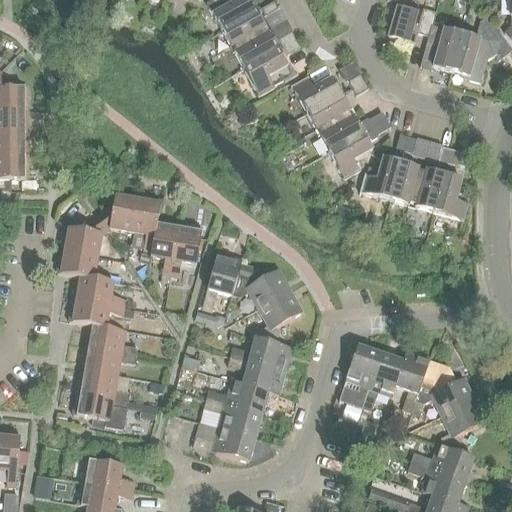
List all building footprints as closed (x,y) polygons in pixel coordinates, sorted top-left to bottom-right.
[(216,0),(205,6),(221,34),(255,15),(246,0),(216,0)] [(511,1),(510,1),(510,29),(510,30),(503,36),(511,45),(511,1)] [(264,19),(278,12),(273,4),(260,11),(264,19)] [(416,36),(427,40),(428,40),(432,29),(436,16),(422,12),(421,16),(396,10),(388,41),(413,48),(416,36)] [(262,32),(264,31),(255,15),(221,34),(229,49),(247,40),(251,47),(268,38),(267,37),(265,38),(262,32)] [(468,80),(467,84),(479,87),(486,63),(494,58),(497,64),(511,54),(486,20),(479,26),(474,41),(461,38),(450,75),(468,80)] [(427,40),(419,70),(431,74),(432,70),(450,75),(461,38),(432,29),(428,40),(427,40)] [(278,43),(282,51),(295,43),(290,36),(278,43)] [(247,40),(229,49),(230,50),(232,49),(235,55),(233,56),(242,72),(277,53),(268,38),(251,47),(247,40)] [(295,43),(282,51),(286,58),(299,51),(295,43)] [(296,77),(294,78),(288,67),(285,69),(277,53),(242,72),(257,99),(273,91),(272,88),(282,83),(283,85),(297,78),(296,77)] [(0,77),(0,113),(27,114),(27,91),(10,91),(10,87),(0,77)] [(351,92),(363,85),(359,77),(346,84),(351,92)] [(291,90),(306,117),(340,98),(331,81),(312,92),(306,81),(291,90)] [(368,92),(363,85),(351,92),(355,99),(368,92)] [(340,98),(306,117),(315,133),(332,123),(336,130),(353,121),(352,120),(350,121),(347,116),(349,114),(340,98)] [(27,114),(0,113),(0,136),(27,137),(27,114)] [(368,123),(372,131),(385,123),(381,116),(368,123)] [(332,123),(315,133),(317,132),(320,138),(318,139),(328,156),(362,137),(353,121),(336,130),(332,123)] [(385,123),(372,131),(376,138),(390,131),(385,123)] [(27,137),(0,136),(0,159),(27,160),(27,137)] [(362,137),(328,156),(343,183),(358,174),(352,164),(371,153),(362,137)] [(403,155),(407,141),(398,138),(395,153),(403,155)] [(303,140),(296,144),(298,149),(306,145),(303,140)] [(415,143),(407,141),(403,155),(411,157),(415,143)] [(446,167),(450,153),(441,150),(437,165),(446,167)] [(450,153),(446,167),(454,169),(458,155),(450,153)] [(0,195),(11,195),(11,183),(27,183),(27,160),(0,159),(0,195)] [(359,196),(389,204),(399,166),(381,161),(375,182),(373,181),(365,179),(364,178),(359,196)] [(423,176),(419,174),(417,174),(418,171),(399,166),(389,204),(406,209),(412,190),(420,192),(425,173),(424,173),(423,176)] [(367,170),(365,179),(373,181),(376,172),(367,170)] [(442,178),(425,173),(420,192),(412,190),(406,209),(407,209),(408,207),(414,209),(414,211),(432,216),(442,178)] [(442,178),(432,216),(462,224),(467,207),(455,204),(461,183),(442,178)] [(97,225),(105,235),(108,233),(111,233),(131,236),(137,200),(114,196),(111,213),(107,212),(95,221),(97,225)] [(137,200),(131,236),(145,239),(142,254),(150,255),(151,255),(156,224),(157,224),(160,204),(137,200)] [(349,213),(336,208),(332,221),(345,225),(349,213)] [(97,225),(95,221),(82,230),(81,234),(64,231),(60,254),(97,261),(101,238),(105,235),(97,225)] [(151,255),(150,255),(149,260),(164,263),(161,277),(170,279),(178,228),(157,224),(156,224),(151,255)] [(178,228),(170,279),(178,280),(181,265),(195,268),(201,232),(178,228)] [(410,241),(409,249),(417,251),(419,243),(410,241)] [(97,261),(60,254),(56,277),(76,281),(108,285),(109,277),(94,275),(97,261)] [(231,299),(236,279),(237,276),(240,266),(241,263),(216,257),(201,312),(211,314),(216,295),(231,299)] [(240,266),(237,276),(257,282),(260,272),(240,266)] [(248,296),(257,313),(289,294),(277,273),(250,288),(247,282),(236,279),(231,299),(239,301),(248,296)] [(168,286),(170,279),(162,277),(161,284),(168,286)] [(108,285),(76,281),(72,302),(123,311),(125,303),(110,300),(113,286),(108,285)] [(258,334),(255,342),(275,347),(278,337),(275,331),(301,316),(289,294),(257,313),(267,329),(258,334)] [(123,311),(72,302),(68,325),(88,329),(88,328),(105,331),(107,318),(122,320),(123,311)] [(185,318),(164,315),(180,339),(185,318)] [(197,315),(195,324),(217,330),(222,327),(224,320),(216,318),(215,320),(197,315)] [(125,334),(105,331),(88,328),(88,329),(84,351),(135,360),(136,351),(122,349),(125,334)] [(255,342),(252,353),(251,356),(232,351),(229,360),(284,375),(291,352),(275,347),(255,342)] [(344,385),(345,385),(338,404),(361,412),(379,358),(356,350),(344,385)] [(135,360),(84,351),(80,373),(117,379),(119,365),(134,368),(135,360)] [(394,390),(395,390),(408,394),(401,413),(411,416),(415,405),(422,385),(429,364),(429,362),(405,354),(402,365),(394,390)] [(379,358),(361,412),(370,415),(377,396),(391,401),(395,390),(394,390),(402,365),(379,358)] [(284,375),(229,360),(226,370),(246,375),(242,388),(242,389),(266,396),(278,399),(284,375)] [(183,361),(181,372),(198,376),(200,365),(183,361)] [(429,364),(422,385),(432,389),(435,395),(456,385),(448,371),(429,364)] [(76,396),(127,404),(129,396),(114,394),(117,379),(80,373),(76,396)] [(422,385),(415,405),(422,408),(432,403),(440,420),(473,404),(463,382),(456,385),(435,395),(432,389),(422,385)] [(242,389),(242,388),(230,385),(226,399),(207,394),(205,403),(260,419),(266,396),(242,389)] [(151,387),(150,395),(162,398),(163,389),(151,387)] [(122,434),(126,413),(127,404),(76,396),(72,419),(105,424),(103,431),(122,434)] [(171,403),(168,414),(181,417),(184,407),(171,403)] [(260,419),(205,403),(202,412),(221,418),(218,432),(254,442),(260,419)] [(473,404),(440,420),(449,437),(440,442),(437,450),(457,456),(460,446),(457,439),(484,426),(473,404)] [(350,447),(349,449),(371,456),(372,454),(374,447),(369,445),(376,428),(358,422),(353,438),(350,447)] [(254,442),(218,432),(217,432),(198,427),(195,440),(192,450),(247,465),(254,442)] [(350,445),(354,434),(342,430),(338,441),(350,445)] [(0,473),(7,474),(6,489),(14,490),(17,468),(18,456),(19,438),(0,436),(0,473)] [(457,456),(437,450),(437,449),(432,464),(413,457),(410,466),(464,485),(472,462),(457,456)] [(18,456),(17,468),(26,469),(27,469),(28,457),(18,456)] [(85,463),(81,486),(132,495),(133,486),(119,484),(121,469),(85,463)] [(464,485),(410,466),(407,475),(425,482),(421,496),(432,500),(432,499),(456,508),(456,507),(464,485)] [(132,495),(81,486),(77,509),(87,511),(97,511),(113,511),(116,500),(130,503),(132,495)] [(367,502),(392,511),(395,501),(370,492),(367,502)] [(432,499),(432,500),(427,511),(424,511),(409,506),(406,511),(467,511),(468,511),(456,507),(456,508),(432,499)]
